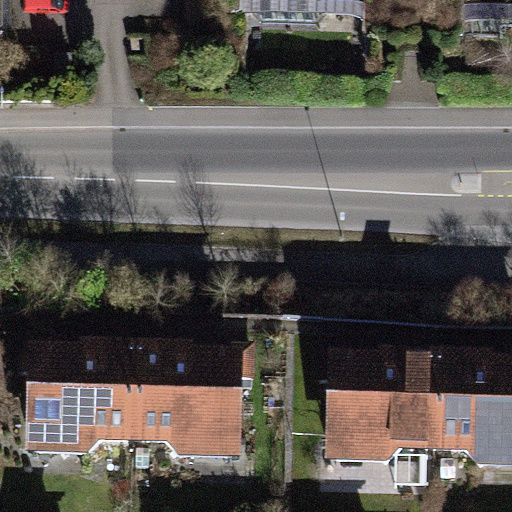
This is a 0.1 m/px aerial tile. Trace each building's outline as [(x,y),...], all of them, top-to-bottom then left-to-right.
[(21,0),(0,0),(0,41),(22,41),(21,0)] [(146,454),(147,357),(37,355),(34,469),(99,469),(110,455),(146,454)] [(255,470),(257,359),(147,357),(146,454),(180,454),(188,470),(255,470)] [(448,460),(447,362),(337,360),(335,473),(395,474),(408,461),(448,460)] [(511,479),(511,362),(447,362),(448,460),(475,460),(490,479),(511,479)]
